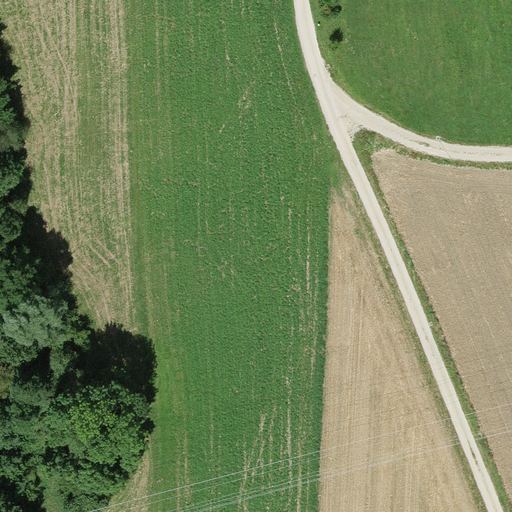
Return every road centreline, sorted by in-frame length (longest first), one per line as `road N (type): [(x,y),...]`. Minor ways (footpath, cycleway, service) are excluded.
road 1 (track): [(489,511),(333,117),(297,0)]
road 2 (track): [(511,159),(439,158),(333,117)]
